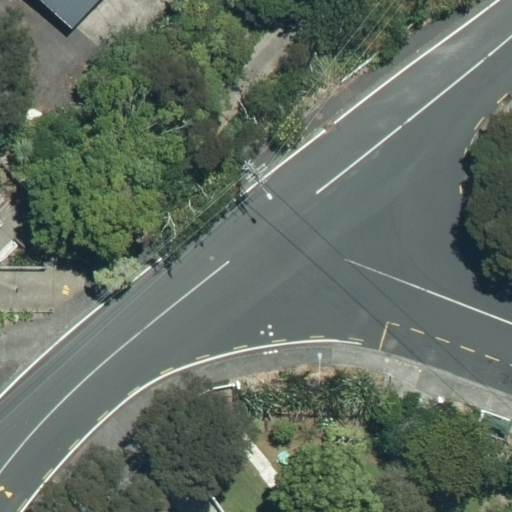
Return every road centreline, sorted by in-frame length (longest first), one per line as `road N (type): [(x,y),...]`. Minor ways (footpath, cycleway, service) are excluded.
road 1 (residential): [(0,471),(144,323),(265,232)]
road 2 (residential): [(265,232),(511,35)]
road 3 (residential): [(265,232),(511,332)]
